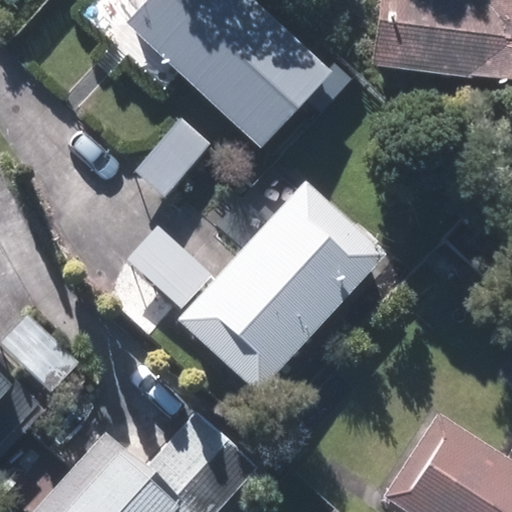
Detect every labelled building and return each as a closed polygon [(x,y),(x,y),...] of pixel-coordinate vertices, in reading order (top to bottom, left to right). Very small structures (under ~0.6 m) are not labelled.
[(225,0),(150,0),(112,39),(242,165),(317,88),(225,0)] [(511,98),(511,0),(369,0),(359,77),(511,98)] [(206,148),(175,120),(122,179),(153,207),(206,148)] [(161,338),(239,410),(371,268),(293,197),(161,338)] [(28,314),(0,341),(0,360),(40,402),(78,367),(28,314)] [(0,437),(24,412),(0,397),(0,437)] [(469,460),(382,408),(337,483),(385,511),(511,511),(511,425),(496,416),(469,460)] [(35,511),(215,511),(253,470),(194,417),(137,481),(97,445),(35,511)] [(246,511),(315,511),(277,478),(246,511)]
